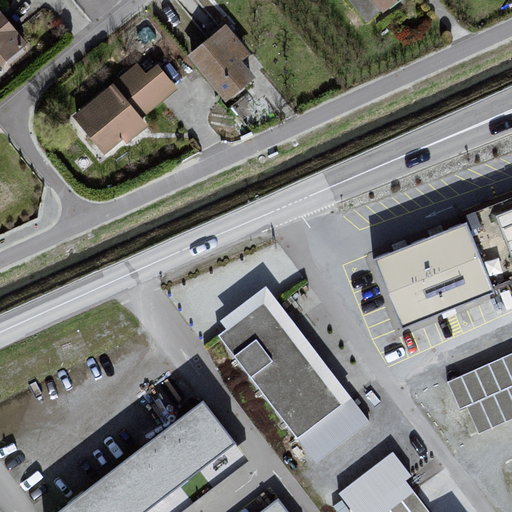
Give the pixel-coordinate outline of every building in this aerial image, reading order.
[(354,0),(368,16),(386,0),(354,0)] [(0,64),(21,49),(0,22),(0,64)] [(222,29),(184,61),(221,105),(253,85),(240,64),(248,58),(222,29)] [(135,66),(72,120),(102,159),(174,89),(156,67),(144,77),(135,66)] [(511,202),(375,261),(404,330),(511,284),(511,202)] [(265,288),(216,324),(225,331),(213,337),(313,468),(368,425),(265,288)] [(51,331),(64,360),(92,348),(79,319),(51,331)] [(511,342),(450,367),(472,424),(511,408),(511,342)] [(149,511),(237,445),(206,405),(65,511),(149,511)] [(415,477),(392,450),(338,494),(352,511),(430,511),(407,483),(415,477)] [(288,511),(278,499),(261,511),(288,511)]
